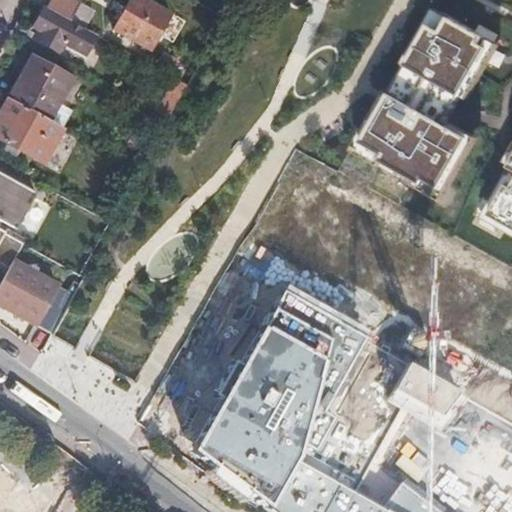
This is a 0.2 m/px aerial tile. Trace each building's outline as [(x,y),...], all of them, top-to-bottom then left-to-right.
[(72,0),(49,0),(45,8),(72,23),(82,5),(72,0)] [(129,0),(113,31),(148,50),(168,14),(143,0),(129,0)] [(72,23),(82,28),(91,10),(82,5),(72,23)] [(92,38),(41,11),(32,28),(42,33),(37,42),(55,51),(60,43),(83,55),(92,38)] [(495,42),(440,12),(362,149),(442,194),(473,139),(446,124),(453,111),(462,96),(464,97),(490,50),(495,42)] [(153,68),(167,76),(175,61),(161,53),(153,68)] [(30,56),(7,99),(48,121),(71,79),(30,56)] [(166,118),(178,96),(184,85),(175,80),(156,113),(166,118)] [(48,121),(7,99),(0,112),(0,139),(42,163),(62,129),(48,121)] [(511,170),(492,207),(498,210),(491,222),(511,233),(511,170)] [(0,260),(9,266),(11,262),(21,244),(0,232),(0,260)] [(0,281),(0,306),(50,334),(76,288),(71,284),(60,304),(48,298),(55,286),(11,262),(9,266),(0,281)] [(188,453),(244,495),(296,407),(343,327),(280,291),(188,453)] [(267,511),(444,511),(402,479),(381,505),(354,491),(402,406),(438,426),(458,392),(343,327),(296,407),(244,495),(267,511)]
